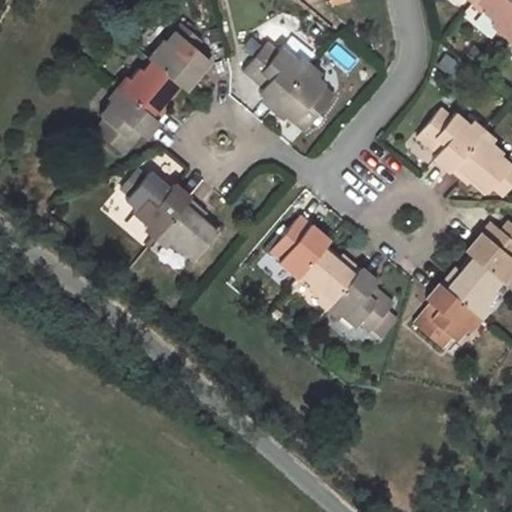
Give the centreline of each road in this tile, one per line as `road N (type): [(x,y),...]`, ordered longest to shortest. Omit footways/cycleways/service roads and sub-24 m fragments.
road 1 (residential): [(345,511),(0,223)]
road 2 (residential): [(403,0),(417,58),(320,176)]
road 3 (residential): [(408,247),(437,226),(430,199),(403,189),(386,199),(379,217)]
road 4 (residential): [(250,140),(243,123),(226,113),(199,123),(197,159),(221,171)]
